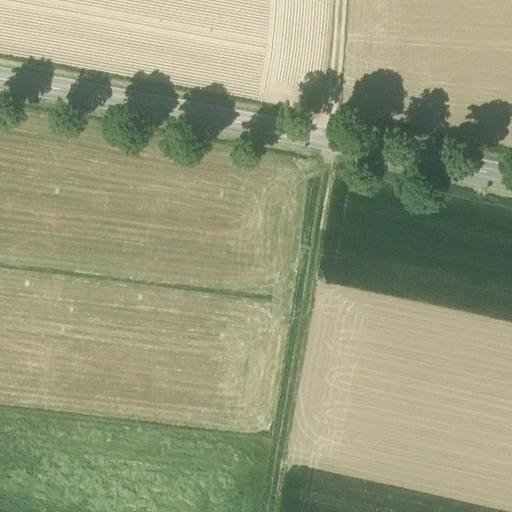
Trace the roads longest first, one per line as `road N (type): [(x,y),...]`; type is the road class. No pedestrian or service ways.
road 1 (tertiary): [(511,181),(0,78)]
road 2 (track): [(338,0),(332,204),(281,511)]
